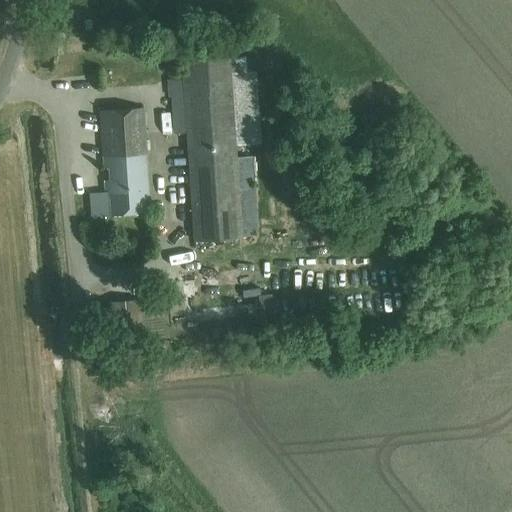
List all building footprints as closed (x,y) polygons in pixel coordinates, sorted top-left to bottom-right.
[(191,240),(239,237),(227,60),(180,63),(191,240)] [(261,139),(258,67),(233,68),(236,140),(261,139)] [(109,214),(148,211),(141,110),(98,113),(101,167),(106,166),(107,178),(102,179),(103,190),(107,190),(109,214)] [(253,152),(237,153),(242,229),(259,228),(253,152)] [(109,214),(107,190),(103,190),(95,190),(97,214),(109,214)] [(138,299),(108,302),(113,348),(143,345),(138,299)]
